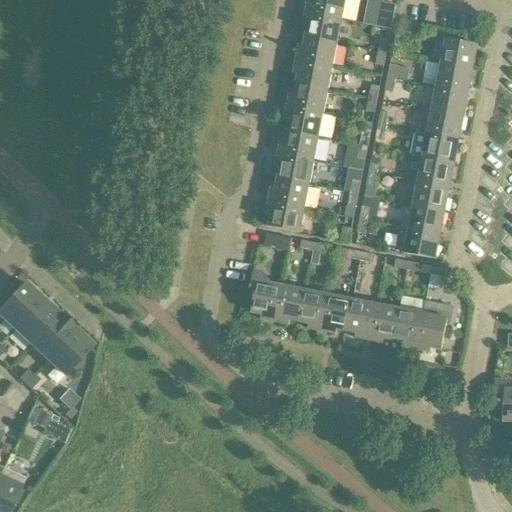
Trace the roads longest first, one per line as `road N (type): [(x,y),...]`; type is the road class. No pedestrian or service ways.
road 1 (residential): [(462,430),(263,389),(205,336),(223,231),(245,202),(283,0)]
road 2 (residential): [(504,12),(455,264),(492,299)]
road 3 (residential): [(462,430),(492,299)]
